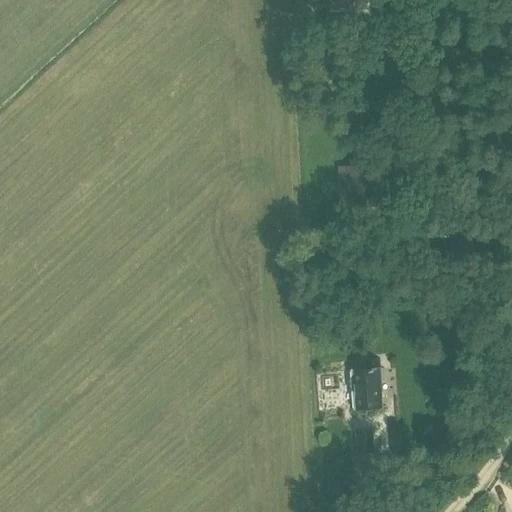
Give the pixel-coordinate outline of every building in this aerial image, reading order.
[(365,0),(329,0),(330,10),(339,9),(366,8),(365,0)] [(338,168),(340,208),(350,207),(377,206),(375,166),(348,167),(338,168)] [(323,263),(335,259),(333,249),(320,253),(323,263)] [(380,391),(381,391),(380,368),(379,358),(367,359),(368,371),(358,372),(359,386),(356,386),(358,409),(381,407),(380,391)] [(357,455),(375,454),(374,429),(356,430),(357,455)]
